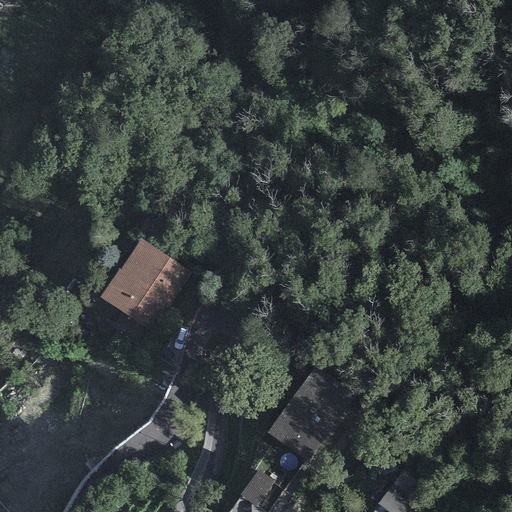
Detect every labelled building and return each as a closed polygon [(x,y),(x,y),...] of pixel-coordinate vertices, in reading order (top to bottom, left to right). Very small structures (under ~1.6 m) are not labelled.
[(193,277),(141,241),(100,301),(152,336),(193,277)] [(355,399),(314,370),(267,436),(308,465),(355,399)] [(432,471),(414,457),(377,507),(384,511),(409,511),(415,497),(432,471)] [(273,483),(257,473),(241,498),(257,508),(273,483)] [(242,501),(235,511),(259,511),(242,501)]
